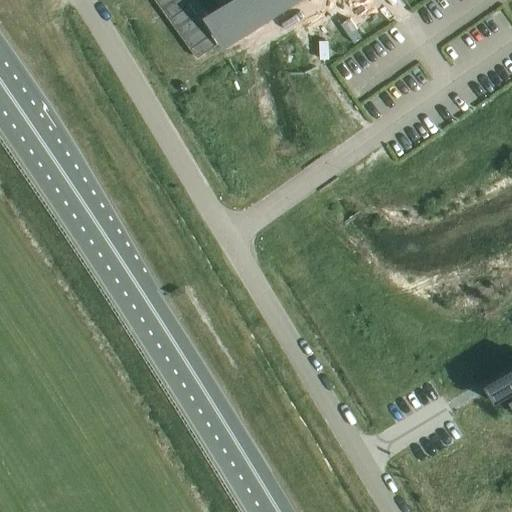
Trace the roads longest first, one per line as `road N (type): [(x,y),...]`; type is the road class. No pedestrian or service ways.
road 1 (unclassified): [(79,0),(393,511)]
road 2 (trunk): [(276,511),(0,82)]
